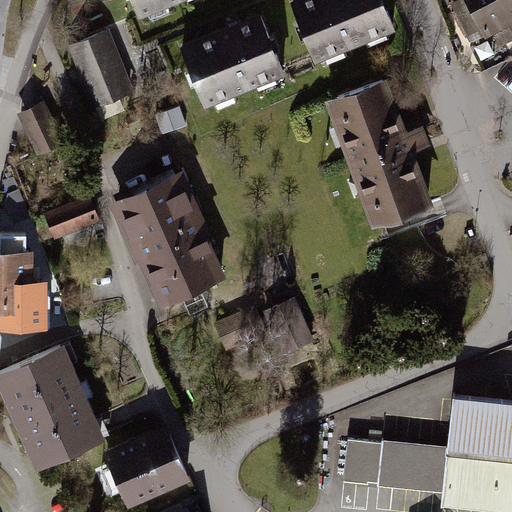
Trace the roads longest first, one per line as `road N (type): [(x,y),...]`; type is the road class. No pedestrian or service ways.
road 1 (residential): [(477,183),(507,276),(508,304),(497,326),(469,346),(194,460)]
road 2 (residential): [(409,0),(477,183)]
road 3 (unclassified): [(122,321),(194,460)]
